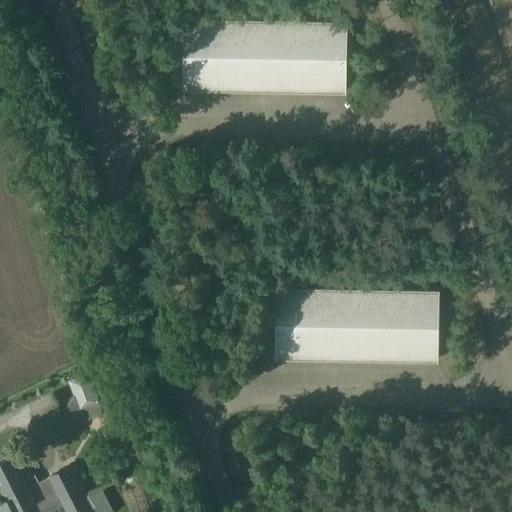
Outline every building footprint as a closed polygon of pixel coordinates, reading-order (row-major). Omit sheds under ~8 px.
[(185,19),(183,90),(346,94),(348,22),(185,19)] [(276,288),(275,359),(438,362),(439,291),(276,288)] [(89,372),(68,380),(80,410),(101,402),(89,372)] [(41,511),(15,457),(0,463),(0,480),(8,499),(0,502),(0,511),(41,511)] [(73,468),(52,477),(64,502),(84,493),(73,468)] [(82,481),(87,496),(107,488),(101,474),(82,481)] [(92,511),(84,493),(64,502),(68,511),(92,511)]
